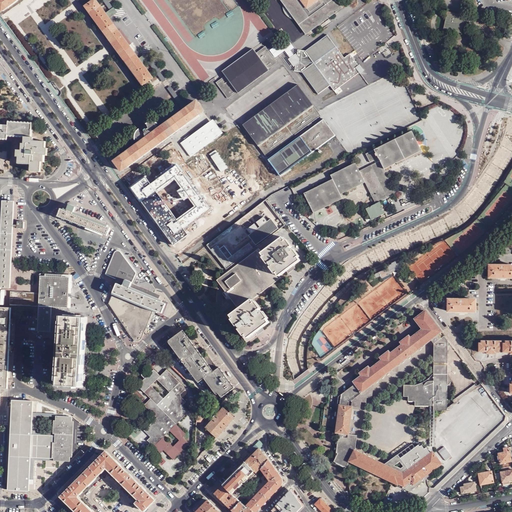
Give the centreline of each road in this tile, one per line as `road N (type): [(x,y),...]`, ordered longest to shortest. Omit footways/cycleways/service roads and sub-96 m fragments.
road 1 (tertiary): [(479,134),(458,198),(323,266),(283,322)]
road 2 (secondary): [(230,348),(100,171)]
road 3 (unknown): [(98,154),(183,76),(124,0)]
road 4 (residential): [(279,402),(421,297)]
road 5 (secondary): [(95,178),(189,307)]
road 6 (secondary): [(93,160),(0,32)]
road 7 (residential): [(511,415),(421,297)]
road 8 (residential): [(0,64),(59,145),(64,161),(43,184)]
road 9 (secondary): [(0,49),(80,158)]
road 10 (residential): [(0,503),(46,497),(101,436)]
road 11 (residential): [(37,393),(39,342),(32,335),(19,335),(21,385)]
road 12 (residential): [(421,297),(511,217)]
